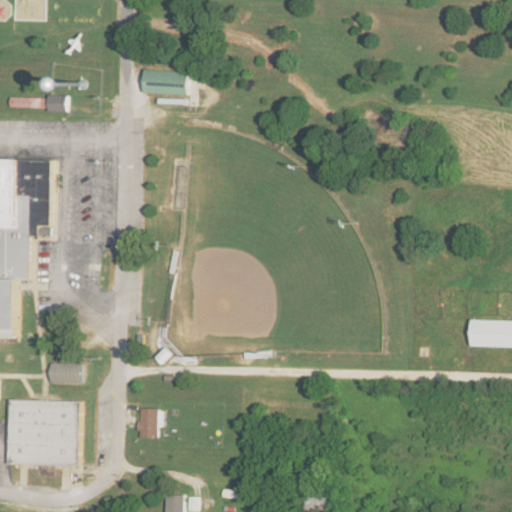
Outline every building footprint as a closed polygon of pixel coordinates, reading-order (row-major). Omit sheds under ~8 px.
[(192,72),(148,71),(147,94),(192,96),(192,72)] [(71,94),(52,94),(52,111),(71,111),(71,94)] [(12,106),(50,107),(51,97),(12,96),(12,106)] [(55,162),(0,163),(0,390),(3,382),(2,378),(0,378),(0,337),(14,337),(42,237),(58,242),(55,162)] [(476,345),(511,345),(511,319),(476,319),(476,345)] [(177,353),(170,347),(160,357),(167,363),(177,353)] [(87,383),(87,363),(55,362),(55,383),(87,383)] [(14,463),(85,464),(86,400),(15,399),(14,463)] [(161,437),(161,426),(167,426),(167,409),(143,408),(142,437),(161,437)] [(308,511),(335,511),(336,487),(309,486),(308,511)] [(186,511),(187,494),(169,494),(169,511),(186,511)]
